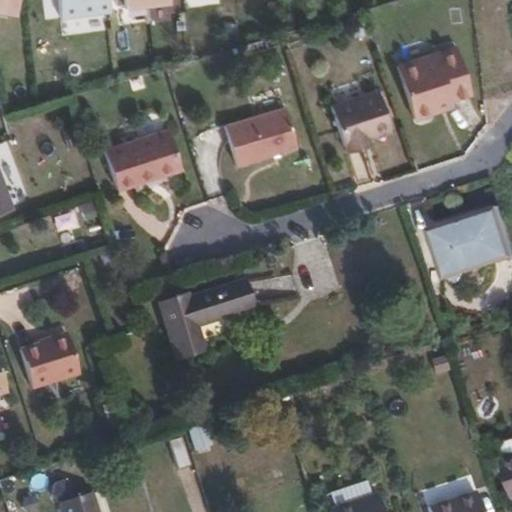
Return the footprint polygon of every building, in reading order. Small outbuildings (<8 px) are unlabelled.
[(0,0),(0,12),(14,16),(17,0),(0,0)] [(108,0),(57,0),(60,20),(110,15),(108,0)] [(108,0),(112,0),(123,0),(124,11),(147,9),(145,0),(108,0)] [(145,0),(147,9),(169,6),(168,0),(145,0)] [(476,96),(461,47),(401,67),(419,120),(437,115),(435,108),(457,102),(476,96)] [(395,131),(381,90),(333,106),(345,145),(347,144),(350,154),(367,148),(365,141),(372,138),(395,131)] [(437,115),(459,108),(457,102),(435,108),(437,115)] [(287,109),(226,127),(238,167),(300,148),(287,109)] [(170,125),(106,146),(119,187),(183,167),(170,125)] [(375,146),(372,138),(365,141),(367,148),(375,146)] [(0,210),(8,208),(6,200),(0,202),(0,210)] [(442,281),(511,265),(511,260),(500,207),(429,223),(442,281)] [(252,309),(243,284),(231,288),(239,314),(252,309)] [(197,328),(239,314),(231,288),(188,302),(186,297),(160,306),(175,354),(202,345),(197,328)] [(27,364),(75,349),(72,339),(24,353),(27,364)] [(178,363),(205,354),(202,345),(175,354),(178,363)] [(84,379),(75,349),(27,364),(37,393),(84,379)] [(0,398),(9,395),(2,372),(0,372),(0,398)] [(179,436),(167,441),(177,471),(190,467),(179,436)] [(503,458),(511,455),(511,439),(498,444),(503,458)] [(511,455),(503,458),(511,489),(511,455)] [(329,510),(377,495),(372,481),(325,496),(329,510)] [(482,511),(476,494),(428,511),(482,511)] [(382,511),(377,495),(329,510),(329,511),(382,511)]
